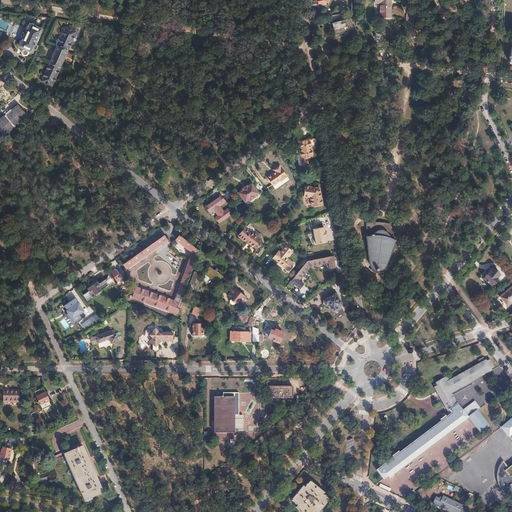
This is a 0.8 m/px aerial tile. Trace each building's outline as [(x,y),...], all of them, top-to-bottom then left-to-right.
[(389,0),(374,0),(375,3),(380,3),(380,17),(391,17),(391,2),(390,2),(389,0)] [(350,18),(332,23),(335,34),(353,29),(350,18)] [(27,25),(18,44),(20,45),(19,47),(31,52),(33,48),(35,49),(37,46),(34,45),(42,29),(35,27),(36,25),(32,23),(31,25),(30,24),(29,26),(27,25)] [(66,27),(41,81),(51,85),(76,31),(66,27)] [(7,112),(16,104),(13,100),(3,108),(7,112)] [(5,116),(0,119),(0,125),(6,133),(14,127),(12,124),(14,123),(15,124),(27,114),(19,104),(13,109),(16,112),(10,117),(8,115),(6,117),(5,116)] [(13,109),(7,113),(8,115),(10,117),(16,112),(13,109)] [(309,139),(298,142),(301,159),(313,157),(309,139)] [(273,172),(267,177),(272,185),(280,179),(281,180),(287,176),(280,166),(274,170),(275,172),(274,173),(273,172)] [(243,190),(239,193),(245,202),(250,199),(251,200),(255,197),(255,196),(259,193),(253,184),(248,187),(247,186),(243,189),(243,190)] [(305,185),(303,195),(310,196),(311,204),(317,202),(317,204),(322,203),(319,187),(305,185)] [(227,191),(205,206),(209,213),(214,210),(219,216),(215,218),(219,224),(232,214),(229,209),(224,212),(220,206),(232,197),(227,191)] [(368,236),(367,236),(367,241),(367,249),(369,262),(369,264),(370,266),(371,267),(372,268),(374,269),(376,270),(377,270),(379,270),(381,270),(382,269),(384,268),(385,267),(386,265),(386,263),(387,262),(395,240),(394,239),(399,228),(395,226),(391,224),(387,223),(383,222),(379,222),(375,222),(371,222),(367,223),(368,236)] [(248,224),(244,229),(250,233),(251,232),(260,239),(261,238),(265,240),(266,239),(248,224)] [(314,229),(317,244),(327,242),(327,237),(326,231),(325,231),(325,227),(314,229)] [(244,229),(238,237),(247,244),(248,243),(250,245),(250,246),(256,251),(265,240),(261,238),(260,239),(251,232),(250,233),(244,229)] [(139,252),(123,264),(126,268),(166,240),(163,235),(143,249),(142,247),(138,250),(139,252)] [(136,287),(132,298),(177,314),(178,309),(177,308),(200,246),(197,244),(196,248),(179,235),(176,239),(192,252),(174,301),(136,287)] [(278,251),(273,258),(289,271),(295,264),(287,258),(293,251),(284,244),(281,247),(283,249),(280,252),(278,251)] [(307,261),(291,281),(300,288),(303,284),(299,280),(310,267),(311,266),(313,266),(329,262),(330,268),(335,267),(333,256),(332,256),(328,257),(314,260),(307,261)] [(208,268),(204,273),(209,278),(217,284),(223,277),(217,272),(219,269),(210,262),(206,266),(208,268)] [(492,267),(483,278),(491,285),(500,274),(492,267)] [(89,290),(83,294),(86,300),(108,284),(113,280),(113,281),(114,282),(115,282),(116,282),(121,278),(121,277),(121,276),(117,270),(116,269),(115,269),(109,273),(109,274),(108,274),(109,275),(107,276),(108,277),(105,280),(104,279),(98,283),(97,281),(87,288),(89,290)] [(198,273),(194,271),(189,283),(194,285),(198,273)] [(511,285),(500,296),(507,305),(511,300),(511,285)] [(232,291),(228,296),(239,305),(246,297),(235,287),(234,288),(233,287),(230,290),(232,291)] [(321,296),(323,300),(335,293),(333,289),(321,296)] [(324,301),(322,303),(325,304),(326,305),(328,303),(332,310),(340,305),(340,304),(341,303),(335,293),(323,300),(324,301)] [(62,305),(72,324),(81,319),(78,314),(83,311),(75,298),(62,305)] [(194,306),(191,314),(197,316),(200,308),(194,306)] [(85,330),(96,323),(92,316),(81,323),(85,330)] [(250,316),(247,325),(252,327),(255,318),(250,316)] [(60,321),(65,330),(70,327),(64,319),(60,321)] [(152,334),(148,336),(151,340),(150,345),(151,345),(151,346),(155,347),(155,346),(156,346),(157,338),(158,338),(172,339),(173,332),(171,330),(159,329),(159,328),(157,324),(152,327),(153,328),(149,330),(152,334)] [(199,324),(193,324),(193,334),(202,334),(202,328),(199,328),(199,324)] [(240,331),(230,331),(230,341),(242,341),(249,341),(249,332),(244,331),(244,327),(240,327),(240,331)] [(266,329),(263,336),(273,340),(272,342),(277,344),(279,338),(280,339),(282,335),(281,332),(274,330),(273,332),(266,329)] [(104,331),(89,338),(84,341),(87,347),(92,344),(92,345),(103,339),(105,344),(113,341),(109,333),(106,335),(104,331)] [(83,340),(78,342),(81,351),(87,350),(83,340)] [(451,415),(379,470),(385,478),(389,475),(390,476),(469,416),(482,432),(490,426),(477,410),(480,407),(475,400),(462,409),(459,404),(457,405),(451,393),(451,391),(491,369),(490,368),(493,366),(489,359),(487,361),(486,360),(485,361),(483,358),(478,360),(480,363),(450,380),(448,376),(436,382),(438,385),(435,387),(451,415)] [(269,387),(269,398),(291,398),(291,387),(269,387)] [(43,388),(35,392),(37,397),(36,397),(40,405),(41,405),(41,406),(43,409),(51,406),(49,402),(43,388)] [(10,391),(3,391),(3,401),(19,401),(19,390),(10,390),(10,391)] [(223,397),(214,397),(214,433),(234,433),(234,432),(243,432),(244,415),(239,415),(239,393),(223,393),(223,397)] [(511,418),(502,427),(511,439),(511,418)] [(82,447),(64,455),(84,500),(102,492),(82,447)] [(2,448),(0,455),(0,460),(8,462),(10,449),(2,448)] [(511,463),(508,467),(503,460),(502,461),(500,464),(498,468),(497,472),(497,477),(498,481),(499,484),(500,486),(501,488),(503,490),(506,492),(511,487),(511,463)] [(302,488),(292,500),(299,506),(298,507),(303,511),(316,511),(318,510),(319,511),(329,499),(321,493),(322,492),(310,481),(303,489),(302,488)] [(436,497),(433,503),(452,511),(455,506),(450,503),(451,500),(443,496),(442,499),(436,497)]
